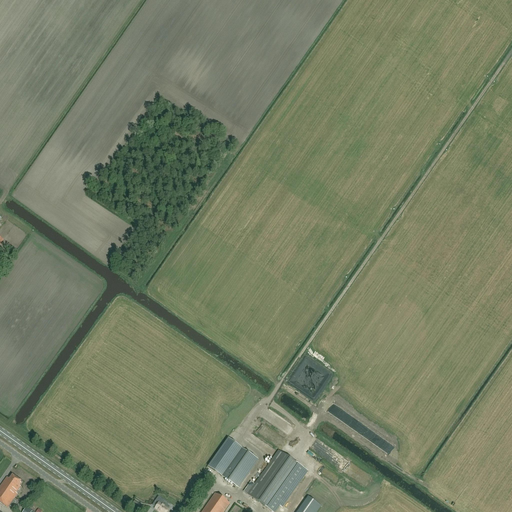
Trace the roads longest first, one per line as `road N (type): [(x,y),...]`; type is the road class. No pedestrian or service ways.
road 1 (track): [(9,190),(141,0)]
road 2 (primary): [(115,511),(0,431)]
road 3 (unclassified): [(98,511),(0,441)]
